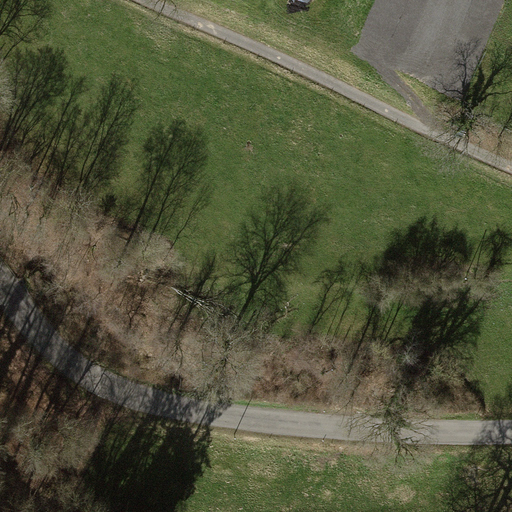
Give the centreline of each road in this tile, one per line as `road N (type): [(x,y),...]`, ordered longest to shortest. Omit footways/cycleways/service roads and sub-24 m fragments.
road 1 (unclassified): [(0,277),(75,367),(141,401),(320,429),(511,432)]
road 2 (track): [(511,168),(156,0)]
